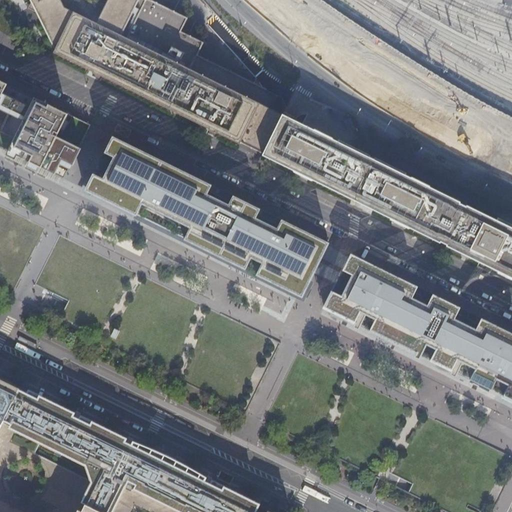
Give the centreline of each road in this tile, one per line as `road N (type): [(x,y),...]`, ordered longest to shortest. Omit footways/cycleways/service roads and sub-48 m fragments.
road 1 (secondary): [(0,51),(511,306)]
road 2 (motorway): [(511,431),(0,183)]
road 3 (motorway): [(0,271),(511,511)]
road 4 (tertiary): [(0,350),(301,498),(331,504)]
road 5 (primary): [(511,166),(377,88),(259,0)]
